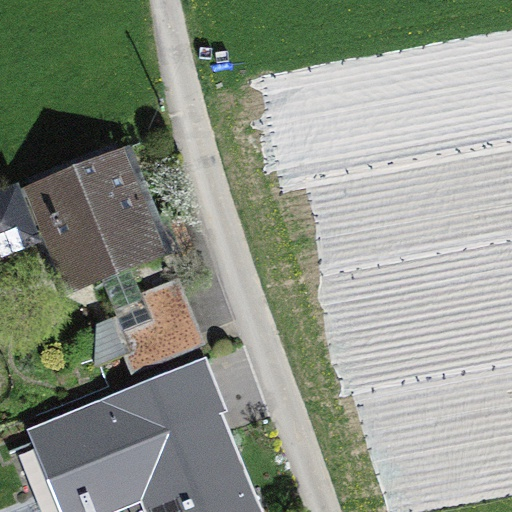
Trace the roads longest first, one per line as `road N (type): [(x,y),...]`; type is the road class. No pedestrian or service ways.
road 1 (residential): [(188,126),(322,511)]
road 2 (track): [(165,0),(188,126)]
